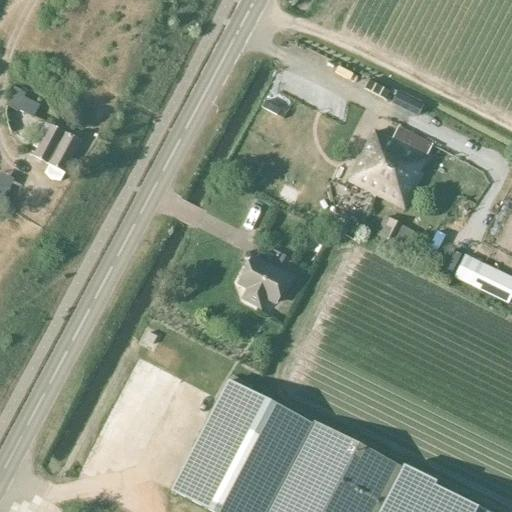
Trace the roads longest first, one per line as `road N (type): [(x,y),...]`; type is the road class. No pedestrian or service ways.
road 1 (secondary): [(0,477),(254,0)]
road 2 (track): [(511,129),(251,6)]
